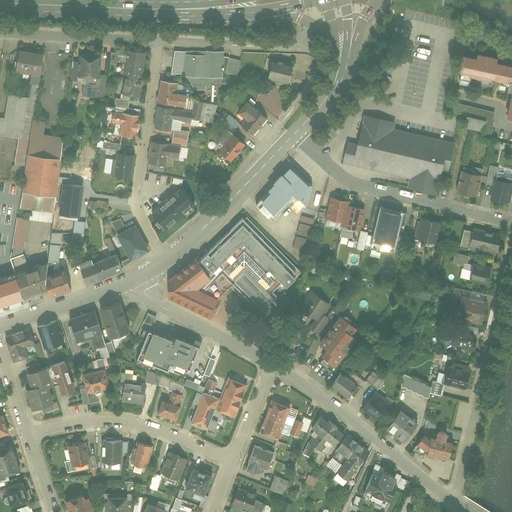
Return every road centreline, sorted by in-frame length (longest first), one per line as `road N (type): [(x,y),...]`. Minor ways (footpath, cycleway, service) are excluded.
road 1 (residential): [(511,230),(450,495)]
road 2 (residential): [(295,133),(350,179),(511,217)]
road 3 (tertiary): [(233,7),(0,0)]
road 4 (residential): [(157,42),(135,202),(165,260)]
road 5 (residential): [(270,360),(450,495)]
road 6 (residential): [(27,434),(66,423),(136,423),(231,460)]
road 7 (tertiary): [(295,133),(165,260)]
road 8 (residential): [(135,278),(151,299),(270,360)]
road 9 (residential): [(0,34),(157,42)]
road 10 (tertiary): [(135,278),(0,327)]
road 11 (tertiary): [(233,7),(321,31),(344,53)]
